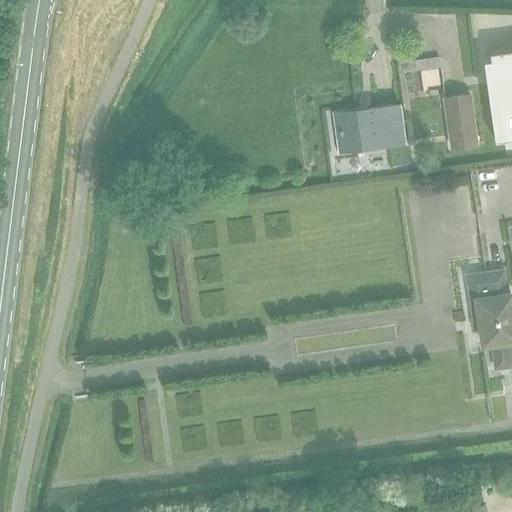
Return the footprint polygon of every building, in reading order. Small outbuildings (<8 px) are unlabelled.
[(490,59),(483,60),(495,140),(511,137),(511,48),(489,51),(490,59)] [(417,59),(413,63),(414,68),(418,72),(423,72),(427,68),(427,63),(423,59),(417,59)] [(434,72),(410,76),(415,113),(440,109),(434,72)] [(450,147),(476,143),(469,94),(444,98),(450,147)] [(368,113),(336,118),(341,151),(360,148),(359,144),(384,140),(385,145),(402,143),(397,104),(367,108),(368,113)] [(485,273),(467,275),(473,319),(479,318),(482,345),(492,343),(495,367),(511,365),(508,341),(511,340),(511,305),(510,293),(489,296),(485,273)]
